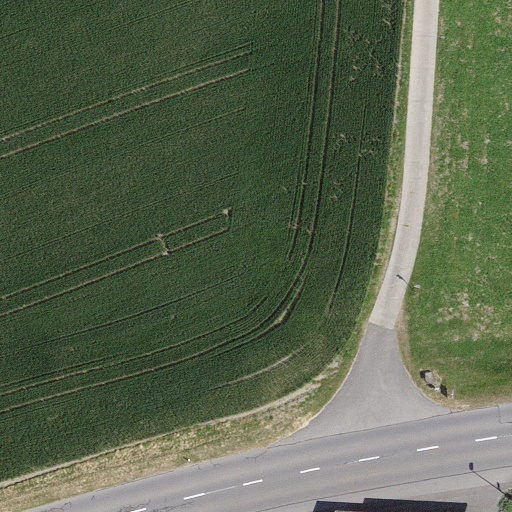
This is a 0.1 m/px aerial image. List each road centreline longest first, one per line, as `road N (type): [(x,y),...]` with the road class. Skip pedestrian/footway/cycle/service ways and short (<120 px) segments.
road 1 (track): [(427,0),(419,163),(355,452)]
road 2 (unclassified): [(126,511),(355,452),(511,434)]
